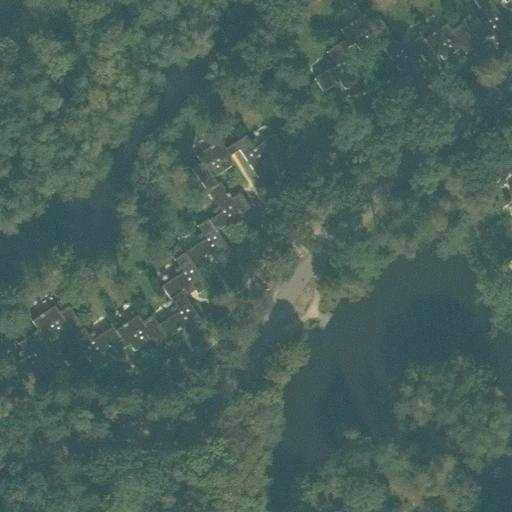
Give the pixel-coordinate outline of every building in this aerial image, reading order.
[(486,21),(465,35),(475,49),(491,39),(496,46),(511,35),(492,7),(488,0),(477,8),(486,21)] [(346,39),(336,45),(341,52),(353,45),(357,51),(375,39),(386,31),(376,16),(367,22),(363,15),(340,30),(346,39)] [(446,25),(424,40),(430,50),(420,57),(424,63),(437,54),(442,61),(460,49),(465,56),(475,49),(465,35),(459,26),(450,32),(446,25)] [(400,51),(386,31),(375,39),(403,80),(418,70),(413,62),(420,57),(430,50),(424,40),(421,36),(400,51)] [(341,52),(336,45),(325,53),(333,66),(312,80),(321,93),(338,82),(343,90),(359,79),(341,52)] [(245,137),(233,145),(238,151),(256,179),(272,168),(267,159),(280,150),(272,137),(253,149),(245,137)] [(190,170),(205,193),(217,186),(212,179),(231,167),(226,159),(238,151),(233,145),(224,150),(219,142),(195,158),(199,164),(190,170)] [(219,214),(208,221),(216,233),(250,210),(239,194),(230,200),(220,184),(217,186),(205,193),(219,214)] [(203,240),(184,253),(193,267),(209,256),(215,265),(230,255),(216,233),(208,221),(207,220),(195,228),(203,240)] [(160,287),(170,302),(190,288),(193,293),(195,296),(207,288),(193,267),(184,253),(172,261),(180,274),(160,287)] [(177,313),(156,326),(165,340),(181,329),(187,338),(203,328),(183,299),(193,293),(190,288),(170,302),(177,313)] [(36,331),(27,337),(32,344),(45,336),(49,343),(69,329),(73,335),(82,329),(68,308),(58,314),(54,307),(30,323),(36,331)] [(137,316),(114,331),(121,341),(111,348),(114,354),(128,345),(133,352),(151,340),(155,347),(165,340),(156,326),(150,317),(141,323),(137,316)] [(91,342),(82,329),(73,335),(70,337),(93,372),(109,361),(104,353),(111,348),(121,341),(114,331),(112,328),(91,342)] [(50,371),(32,344),(27,337),(16,344),(25,357),(3,371),(12,385),(30,373),(35,381),(50,371)]
